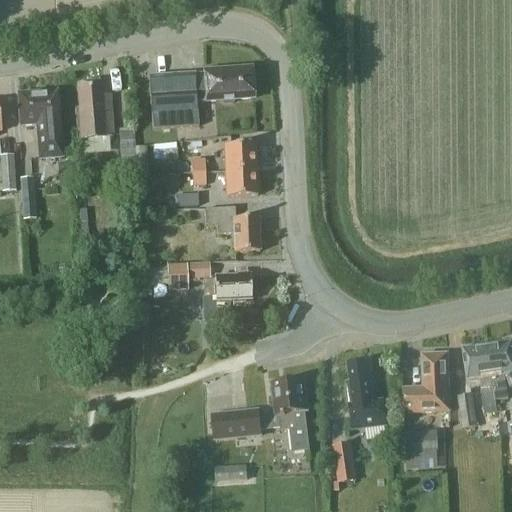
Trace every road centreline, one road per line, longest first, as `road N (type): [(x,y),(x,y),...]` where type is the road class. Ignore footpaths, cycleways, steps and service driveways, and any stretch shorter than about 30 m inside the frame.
road 1 (tertiary): [(511,309),(408,334),(362,326),(334,308),(311,281),(299,247),(294,108),(284,61),(260,37)]
road 2 (tertiary): [(0,61),(188,28),(228,26),(260,37)]
